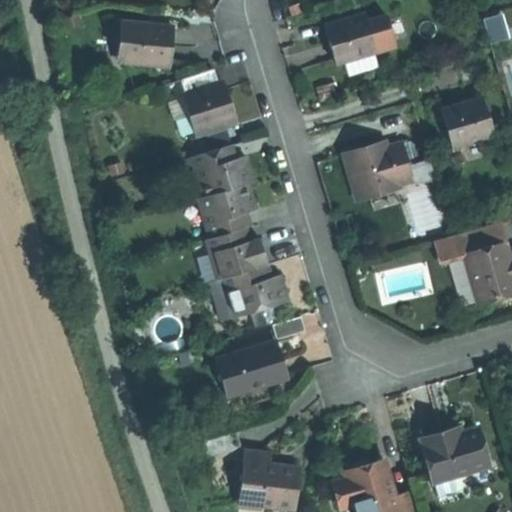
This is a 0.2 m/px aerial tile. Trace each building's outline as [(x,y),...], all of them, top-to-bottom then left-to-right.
[(335,64),(344,61),(373,53),(376,52),(367,22),(364,14),(324,26),(330,47),(335,64)] [(385,16),(367,22),(376,52),(394,46),(385,16)] [(123,62),(127,22),(122,21),(118,61),(123,62)] [(174,26),(127,22),(123,62),(170,66),(172,47),(174,26)] [(373,53),(344,61),(348,76),(377,67),(373,53)] [(216,71),(184,81),(187,93),(219,83),(216,71)] [(225,81),(219,83),(222,91),(227,89),(225,81)] [(219,83),(187,93),(182,94),(195,135),(205,132),(224,126),(237,122),(232,105),(227,89),(222,91),(219,83)] [(497,133),(485,94),(462,102),(443,108),(456,146),(497,133)] [(224,126),(205,132),(210,145),(228,140),(224,126)] [(385,141),(377,143),(379,149),(387,147),(385,141)] [(379,149),(377,143),(343,154),(350,175),(356,196),(414,178),(403,142),(387,147),(379,149)] [(230,159),(238,156),(234,143),(226,145),(230,159)] [(226,145),(191,156),(195,170),(230,159),(226,145)] [(249,181),(254,180),(250,167),(246,154),(238,156),(230,159),(195,170),(203,195),(249,181)] [(203,195),(198,197),(205,222),(240,211),(247,209),(257,206),(253,195),(249,181),(203,195)] [(247,225),(251,223),(247,209),(240,211),(245,225),(247,225)] [(205,222),(210,236),(240,227),(245,225),(240,211),(205,222)] [(506,243),(499,221),(473,229),(480,251),(506,243)] [(243,239),(250,237),(247,225),(245,225),(240,227),(243,239)] [(205,237),(209,250),(243,239),(240,227),(210,236),(205,237)] [(442,263),(465,256),(480,251),(473,229),(435,241),(442,263)] [(209,250),(217,278),(222,276),(262,264),(270,262),(265,248),(261,234),(250,237),(243,239),(209,250)] [(511,256),(508,243),(506,243),(480,251),(465,256),(479,302),(499,295),(511,291),(511,268),(510,262),(511,260),(511,256)] [(273,274),(270,262),(262,264),(266,276),(273,274)] [(262,264),(222,276),(226,288),(266,276),(262,264)] [(282,271),(273,274),(266,276),(226,288),(234,315),(290,298),(286,285),(282,271)] [(209,280),(221,319),(234,315),(226,288),(222,276),(217,278),(209,280)] [(273,322),(277,336),(306,327),(301,313),(273,322)] [(275,341),(270,343),(281,377),(286,375),(280,358),(275,341)] [(270,343),(219,360),(230,393),(281,377),(270,343)] [(230,393),(219,360),(214,361),(225,395),(230,393)] [(420,440),(432,478),(451,472),(453,478),(455,477),(489,467),(477,428),(459,434),(447,438),(445,433),(420,440)] [(450,431),(445,433),(447,438),(459,434),(457,429),(450,431)] [(263,464),(265,452),(244,450),(238,506),(261,508),(262,504),(295,507),(299,468),(281,466),(270,465),(263,464)] [(271,453),(265,452),(263,464),(270,465),(271,453)] [(421,511),(415,491),(395,496),(384,459),(372,463),(367,464),(345,471),(348,478),(357,508),(357,511),(421,511)] [(345,471),(367,464),(365,460),(344,466),(345,471)] [(451,472),(432,478),(434,484),(453,478),(451,472)] [(459,492),(455,477),(453,478),(434,484),(439,498),(459,492)] [(341,511),(343,511),(357,508),(348,478),(333,482),(341,511)]
